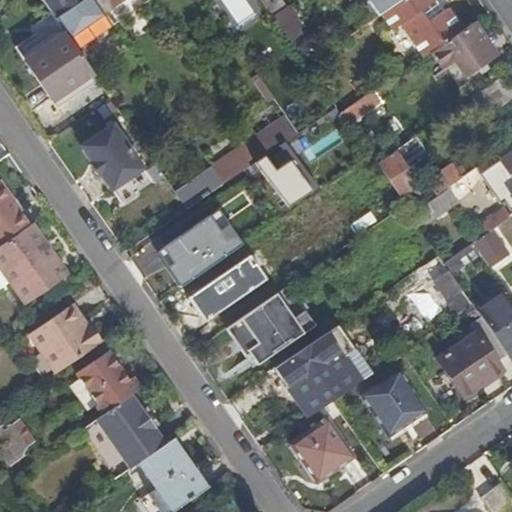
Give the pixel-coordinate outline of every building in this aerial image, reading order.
[(43,0),(65,32),(70,39),(87,27),(78,13),(73,6),(82,0),(43,0)] [(82,0),(73,6),(78,13),(81,10),(91,24),(107,13),(97,0),(82,0)] [(97,0),(107,13),(114,25),(149,0),(97,0)] [(264,3),(261,0),(245,0),(253,10),(264,3)] [(261,0),(264,3),(272,15),(288,5),(284,0),(261,0)] [(369,2),(378,15),(382,12),(399,0),(367,0),(366,1),(368,3),(369,2)] [(399,0),(382,12),(393,29),(401,24),(424,57),(431,52),(443,44),(463,30),(448,8),(443,12),(435,0),(399,0)] [(443,44),(455,61),(467,78),(480,69),(497,56),(475,22),(463,30),(443,44)] [(54,102),(94,74),(70,39),(65,32),(25,60),(54,102)] [(443,44),(431,52),(444,69),(446,67),(455,61),(443,44)] [(511,84),(501,78),(472,97),(486,118),(511,95),(511,84)] [(376,91),(347,111),(341,115),(346,122),(348,126),(383,102),(376,91)] [(286,115),(249,141),(261,159),(282,145),(299,133),(286,115)] [(113,125),(83,146),(113,190),(144,169),(113,125)] [(404,171),(408,168),(434,150),(422,133),(395,150),(397,154),(379,166),(410,209),(425,198),(418,188),(419,187),(419,184),(413,176),(409,179),(404,171)] [(249,141),(212,166),(213,168),(224,184),(236,177),(261,159),(249,141)] [(511,152),(479,175),(501,205),(505,202),(511,211),(511,210),(511,152)] [(370,157),(308,200),(316,212),(340,194),(365,229),(403,204),(375,164),(370,157)] [(274,165),(263,173),(288,207),(313,189),(291,160),(278,170),(274,165)] [(451,165),(428,180),(437,193),(460,177),(451,165)] [(213,168),(176,193),(187,210),(224,184),(213,168)] [(409,179),(413,176),(408,168),(404,171),(409,179)] [(152,182),(144,169),(113,190),(122,203),(152,182)] [(0,245),(28,226),(0,184),(0,245)] [(437,194),(425,203),(435,217),(458,201),(449,187),(437,194)] [(480,225),(486,234),(492,230),(511,217),(505,208),(480,225)] [(0,245),(0,268),(9,282),(24,304),(67,274),(33,223),(28,226),(0,245)] [(486,234),(473,243),(490,268),(509,254),(492,230),(486,234)] [(248,243),(257,258),(261,257),(264,254),(261,250),(253,238),(246,242),(248,243)] [(261,257),(270,271),(284,262),(278,254),(286,249),(278,238),(261,250),(264,254),(261,257)] [(257,258),(248,243),(238,251),(248,265),(257,258)] [(258,280),(270,271),(261,257),(257,258),(248,265),(258,280)] [(0,268),(0,287),(9,282),(0,268)] [(174,271),(150,286),(158,298),(182,284),(174,271)] [(458,315),(472,305),(449,271),(434,281),(458,315)] [(289,285),(226,328),(253,367),(316,325),(289,285)] [(478,313),(507,356),(511,352),(511,300),(507,294),(478,313)] [(71,305),(29,334),(57,373),(97,345),(98,344),(71,305)] [(274,369),(287,388),(295,382),(317,411),(333,400),(360,381),(326,332),(318,338),(299,351),(274,369)] [(476,333),(437,358),(462,395),(501,369),(476,333)] [(99,405),(112,397),(130,384),(109,353),(78,375),(99,405)] [(363,395),(389,434),(425,410),(399,370),(363,395)] [(295,382),(287,388),(308,417),(317,411),(295,382)] [(165,444),(154,427),(143,410),(131,394),(117,404),(104,413),(97,418),(130,467),(139,461),(165,444)] [(99,405),(104,413),(117,404),(112,397),(99,405)] [(147,407),(143,410),(154,427),(159,423),(147,407)] [(425,410),(389,434),(392,440),(429,415),(425,410)] [(305,456),(321,478),(341,465),(354,456),(328,419),(325,422),(324,420),(321,422),(322,423),(292,444),(302,458),(305,456)] [(0,449),(4,455),(11,465),(24,457),(20,451),(33,441),(19,420),(6,429),(3,425),(0,426),(0,449)] [(170,440),(159,423),(154,427),(165,444),(170,440)] [(139,461),(159,490),(171,507),(174,511),(204,490),(170,440),(165,444),(139,461)] [(11,465),(4,455),(0,458),(0,466),(3,471),(11,465)] [(318,481),(321,478),(305,456),(302,458),(318,481)] [(344,470),(341,465),(321,478),(325,483),(344,470)] [(511,511),(511,492),(504,481),(483,497),(493,511),(511,511)] [(162,511),(163,511),(171,507),(159,490),(151,495),(162,511)] [(10,503),(0,494),(0,507),(3,510),(10,503)]
